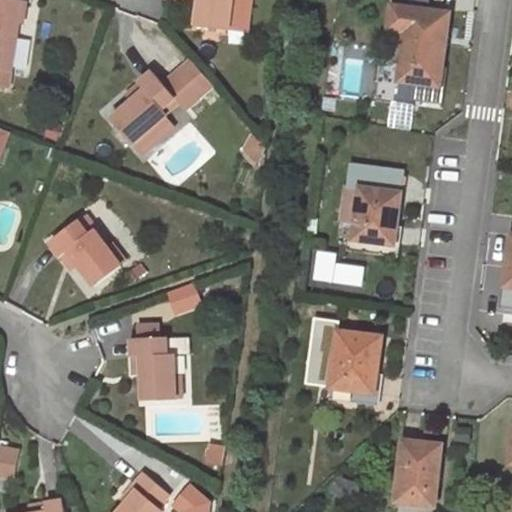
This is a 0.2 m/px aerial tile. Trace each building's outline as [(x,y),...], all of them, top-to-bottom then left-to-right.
[(26,0),(0,0),(0,83),(9,85),(19,20),(24,20),(26,0)] [(200,0),(197,20),(229,25),(230,23),(233,0),(200,0)] [(247,25),(250,0),(233,0),(230,23),(247,25)] [(394,0),(393,5),(430,10),(431,0),(394,0)] [(412,100),(443,104),(448,66),(443,66),(451,13),(430,10),(393,5),(390,27),(407,30),(406,32),(404,32),(402,42),(405,43),(400,80),(414,82),(412,100)] [(18,72),(29,73),(30,39),(18,39),(18,72)] [(192,57),(168,78),(180,91),(190,103),(214,82),(192,57)] [(165,81),(154,68),(140,80),(146,87),(133,98),(113,116),(135,140),(152,125),(169,110),(164,105),(177,94),(165,81)] [(165,81),(177,94),(180,91),(168,78),(165,81)] [(140,80),(127,92),(133,98),(146,87),(140,80)] [(139,145),(157,130),(152,125),(135,140),(139,145)] [(264,144),(253,130),(245,143),(260,158),(264,144)] [(352,250),(394,256),(406,172),(353,164),(350,188),(360,189),(356,222),(352,250)] [(360,189),(350,188),(345,220),(356,222),(360,189)] [(89,211),(53,237),(64,252),(72,247),(82,260),(98,282),(124,262),(110,244),(98,227),(99,226),(89,211)] [(320,216),(310,215),(307,232),(318,233),(320,216)] [(129,258),(115,240),(110,244),(124,262),(129,258)] [(64,252),(75,266),(82,260),(72,247),(64,252)] [(511,267),(509,267),(508,267),(503,308),(511,309),(511,285),(510,285),(511,267)] [(169,294),(177,317),(206,307),(198,284),(169,294)] [(161,321),(139,321),(139,334),(133,335),(134,352),(143,352),(143,369),(143,396),(176,396),(176,372),(175,351),(168,350),(167,334),(161,334),(161,321)] [(330,400),(373,406),(377,373),(379,373),(383,335),(339,329),(330,400)] [(134,352),(134,370),(143,369),(143,352),(134,352)] [(459,437),(471,439),(473,428),(461,426),(459,437)] [(223,462),(226,443),(211,440),(208,460),(223,462)] [(399,504),(434,509),(442,446),(405,440),(397,504),(399,504)] [(3,446),(0,459),(0,477),(16,481),(23,450),(3,446)] [(145,470),(134,484),(139,488),(128,501),(119,511),(161,511),(165,508),(161,504),(172,492),(145,470)] [(134,484),(123,497),(128,501),(139,488),(134,484)] [(214,511),(218,495),(185,488),(179,511),(214,511)] [(65,511),(64,499),(46,502),(48,511),(40,511),(65,511)] [(46,502),(29,505),(30,511),(40,511),(48,511),(46,502)]
